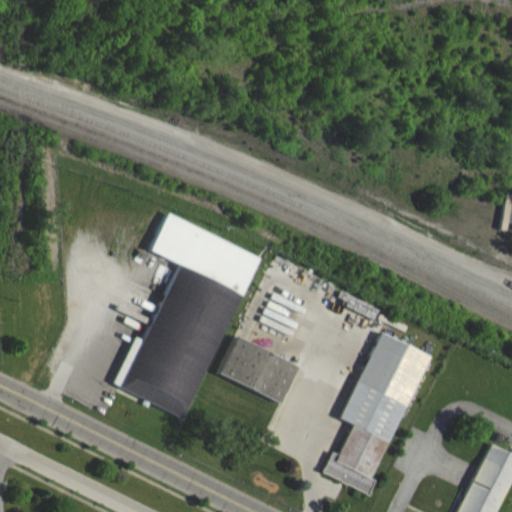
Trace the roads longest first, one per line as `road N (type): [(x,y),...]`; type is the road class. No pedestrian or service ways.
road 1 (residential): [(0,390),(248,511)]
road 2 (residential): [(0,447),(137,511)]
